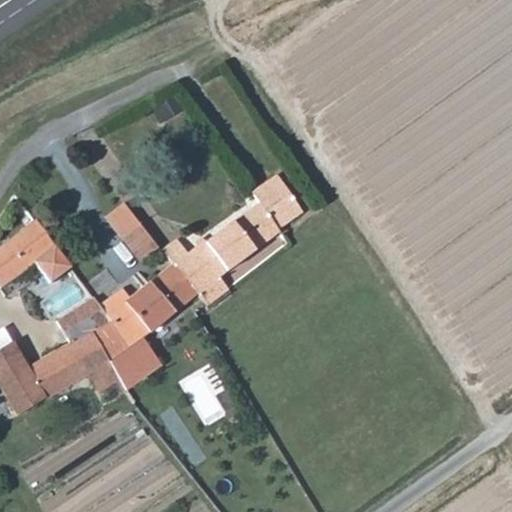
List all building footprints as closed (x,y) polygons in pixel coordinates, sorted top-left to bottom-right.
[(250,192),(258,203),(276,230),(300,211),(272,176),(250,192)] [(256,204),(258,203),(250,192),(248,194),(256,204)] [(196,296),(218,278),(277,232),(276,230),(258,203),(256,204),(204,244),(203,241),(185,254),(171,266),(196,296)] [(0,288),(53,246),(34,220),(0,248),(0,288)] [(137,261),(156,247),(138,224),(119,239),(137,261)] [(160,251),(171,266),(185,254),(175,240),(160,251)] [(189,302),(196,296),(171,266),(128,298),(121,290),(98,306),(129,348),(141,340),(189,302)] [(227,290),(218,278),(196,296),(205,308),(227,290)] [(117,379),(106,362),(119,355),(129,348),(98,306),(90,295),(84,299),(86,303),(55,323),(67,343),(26,368),(10,344),(0,349),(0,390),(17,416),(85,375),(96,391),(104,386),(117,379)] [(117,379),(125,391),(149,380),(133,355),(123,360),(119,355),(106,362),(117,379)]
